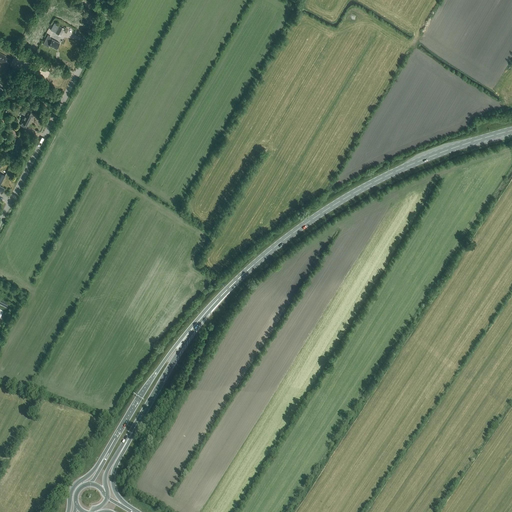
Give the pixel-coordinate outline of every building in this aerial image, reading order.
[(64,28),(59,26),(59,25),(56,24),(55,26),(53,26),(52,28),(56,30),(55,33),(61,35),(64,28)] [(59,43),(50,38),(51,37),(50,36),(48,34),(43,44),(49,47),(49,45),(57,49),(59,43)] [(7,64),(10,59),(5,57),(6,56),(0,52),(0,61),(4,63),(4,62),(7,64)] [(25,127),(26,127),(27,125),(28,125),(33,116),(34,113),(24,108),(22,113),(25,115),(21,122),(22,122),(21,124),(21,126),(25,127)] [(19,134),(16,142),(21,147),(26,138),(19,134)]
